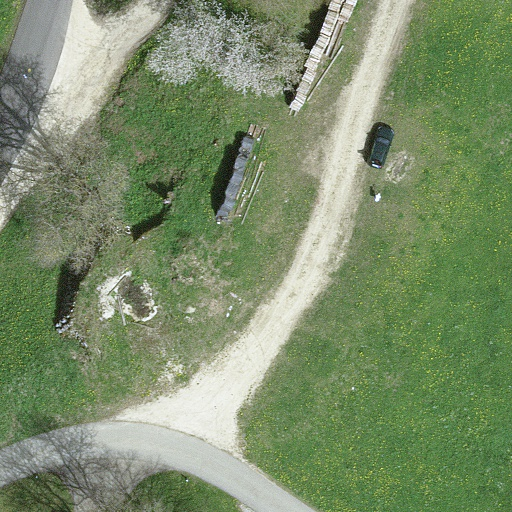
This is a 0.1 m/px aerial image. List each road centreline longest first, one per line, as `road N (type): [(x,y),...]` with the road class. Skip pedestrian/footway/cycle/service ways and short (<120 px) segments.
road 1 (track): [(390,0),(352,98),(327,216),(290,298),(181,447)]
road 2 (unclassified): [(285,511),(214,461),(154,441),(83,440),(0,467)]
road 3 (track): [(29,71),(78,67),(154,0)]
road 4 (tertiary): [(51,0),(0,132)]
